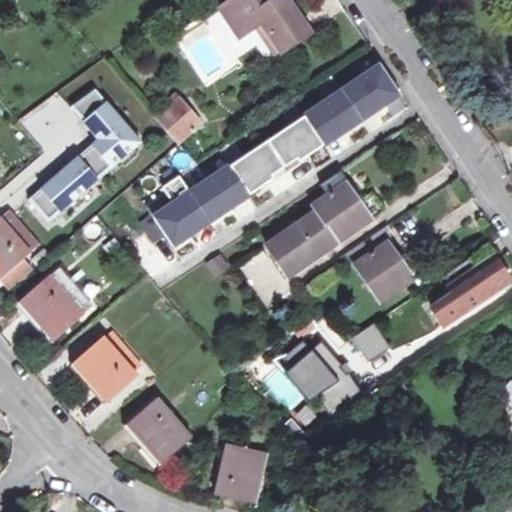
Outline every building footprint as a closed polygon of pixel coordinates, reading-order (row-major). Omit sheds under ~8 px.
[(52,0),(66,16),(84,5),(81,0),(52,0)] [(221,13),(240,40),(262,25),(281,54),(310,35),(287,0),(238,0),(238,1),(221,13)] [(240,40),(221,13),(214,18),(233,45),(240,40)] [(375,112),(400,95),(381,66),(343,91),(360,117),(373,109),(375,112)] [(98,143),(28,202),(48,226),(141,146),(96,91),(71,108),(98,143)] [(336,138),(363,121),(360,117),(343,91),(304,117),(322,143),(334,135),(336,138)] [(177,145),(200,125),(181,102),(158,122),(177,145)] [(373,109),(360,117),(363,121),(375,112),(373,109)] [(299,163),(324,146),(322,143),(304,117),(267,142),(284,168),(297,160),(299,163)] [(334,135),(322,143),(324,146),(336,138),(334,135)] [(272,177),(284,168),(267,142),(229,167),(247,193),(249,196),(273,179),(272,177)] [(297,160),(284,168),(286,171),(299,163),(297,160)] [(234,202),(247,193),(229,167),(189,194),(209,223),(236,204),(234,202)] [(273,179),(286,171),(284,168),(272,177),(273,179)] [(371,220),(359,203),(351,191),(339,175),(321,187),(327,197),(313,207),(317,213),(266,247),(287,278),(371,220)] [(171,248),(209,223),(189,194),(178,178),(161,189),(172,205),(152,219),(171,248)] [(236,204),(249,196),(247,193),(234,202),(236,204)] [(359,203),(371,220),(383,212),(371,194),(359,203)] [(0,218),(0,277),(11,290),(31,272),(21,262),(37,247),(7,213),(0,218)] [(154,244),(162,238),(148,217),(140,223),(154,244)] [(379,231),(368,239),(376,250),(387,242),(379,231)] [(376,250),(368,239),(346,253),(380,303),(413,280),(402,264),(398,258),(387,242),(376,250)] [(150,246),(136,261),(153,276),(167,261),(150,246)] [(456,295),(434,309),(445,326),(511,283),(487,248),(444,277),(456,295)] [(263,255),(240,270),(266,306),(288,291),(263,255)] [(403,255),(398,258),(402,264),(407,261),(403,255)] [(215,277),(229,268),(220,256),(207,264),(215,277)] [(20,303),(54,340),(91,307),(57,270),(20,303)] [(445,326),(434,309),(430,312),(441,329),(445,326)] [(308,319),(292,329),(298,340),(314,329),(308,319)] [(390,348),(373,324),(347,341),(366,363),(390,348)] [(75,363),(109,401),(137,377),(134,373),(141,366),(114,336),(106,343),(102,338),(75,363)] [(314,351),(305,342),(286,358),(294,369),(287,375),(310,402),(318,397),(331,419),(363,398),(350,375),(347,376),(341,368),(344,366),(322,344),(314,351)] [(511,404),(511,383),(501,395),(511,404)] [(126,426),(160,464),(189,438),(156,400),(126,426)] [(216,496),(254,504),(265,456),(226,446),(216,496)]
